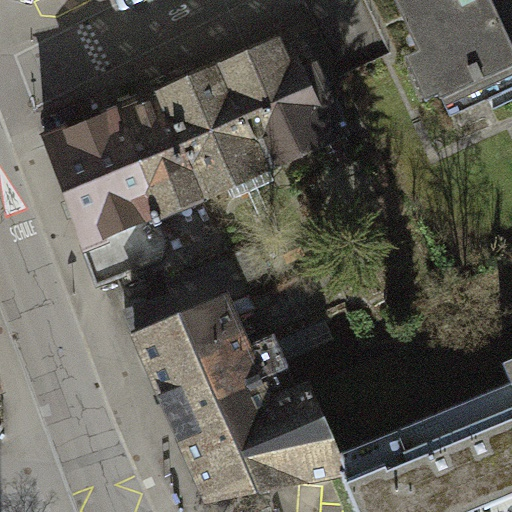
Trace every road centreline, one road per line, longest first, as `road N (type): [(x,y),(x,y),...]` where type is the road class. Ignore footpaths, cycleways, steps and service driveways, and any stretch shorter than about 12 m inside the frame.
road 1 (tertiary): [(0,209),(88,447)]
road 2 (residential): [(0,90),(188,0)]
